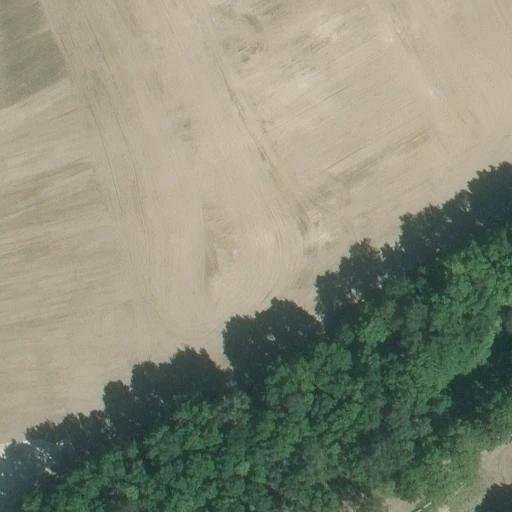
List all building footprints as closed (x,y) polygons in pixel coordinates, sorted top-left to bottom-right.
[(38,0),(100,120),(153,93),(104,0),(130,0),(172,81),(223,56),(194,0),(38,0)] [(203,0),(216,24),(262,0),(203,0)] [(484,179),(511,165),(511,0),(507,0),(511,10),(511,39),(493,0),(453,0),(511,123),(511,146),(510,148),(440,2),(407,18),(484,179)] [(482,196),(383,5),(352,21),(451,212),(482,196)] [(435,214),(352,51),(318,68),(401,230),(435,214)] [(309,76),(277,92),(355,250),(346,254),(349,259),(391,238),(309,76)] [(349,262),(264,100),(231,117),(316,280),(349,262)] [(212,119),(132,160),(216,322),(226,316),(235,333),(304,297),(212,119)] [(511,438),(469,459),(475,473),(511,455),(511,438)]
